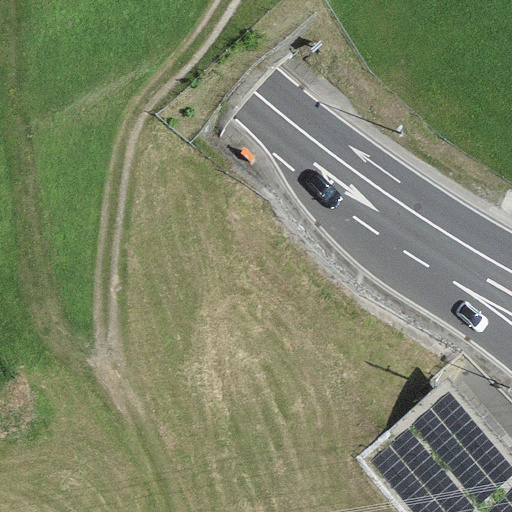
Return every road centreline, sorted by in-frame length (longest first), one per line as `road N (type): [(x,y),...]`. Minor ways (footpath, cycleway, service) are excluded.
road 1 (track): [(229,0),(141,110),(120,169),(107,272),(112,365),(79,348),(38,286),(26,0)]
road 2 (trunk): [(355,173),(399,264),(511,339)]
road 3 (trunk): [(511,271),(355,173)]
road 4 (track): [(112,365),(167,467),(179,511)]
road 5 (trunk): [(156,0),(263,95)]
road 6 (trunk): [(355,173),(263,95)]
